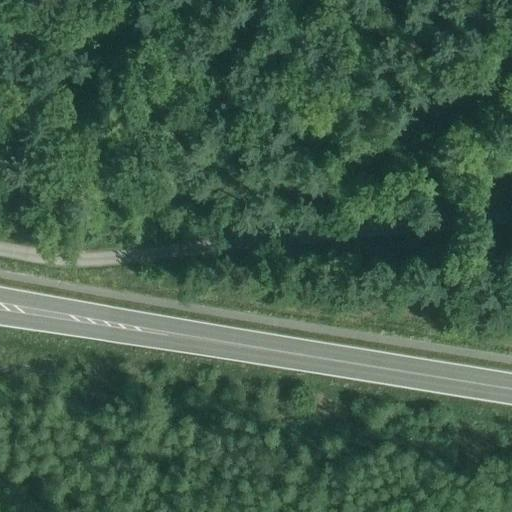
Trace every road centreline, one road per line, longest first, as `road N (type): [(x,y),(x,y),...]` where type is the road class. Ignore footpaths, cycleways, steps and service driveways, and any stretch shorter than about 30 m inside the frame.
road 1 (secondary): [(511,389),(0,307)]
road 2 (unclassified): [(511,218),(73,261),(0,249)]
